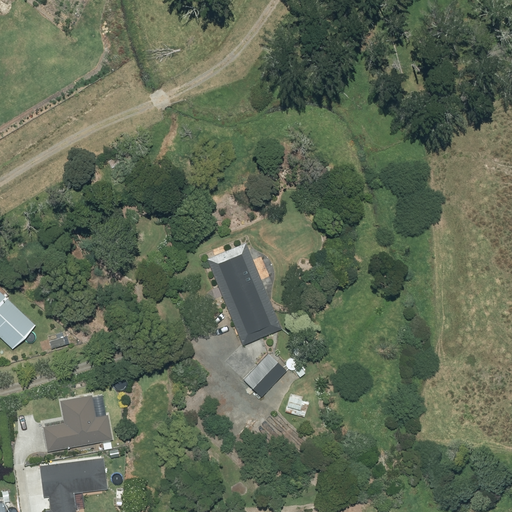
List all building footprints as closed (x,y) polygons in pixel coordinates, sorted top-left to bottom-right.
[(247,241),(208,257),(244,343),(283,327),(247,241)] [(35,327),(0,293),(0,340),(12,351),(35,327)] [(269,352),(245,378),(263,395),(288,369),(269,352)] [(295,369),(301,376),(306,371),(300,364),(295,369)] [(177,406),(267,491),(312,444),(272,406),(258,419),(210,372),(177,406)] [(290,395),(286,410),(305,416),(309,401),(290,395)] [(103,451),(113,449),(103,396),(92,398),(92,396),(58,402),(62,425),(43,428),(47,453),(102,443),(103,451)] [(2,491),(3,496),(0,496),(0,511),(6,511),(5,501),(10,501),(9,490),(2,491)]
